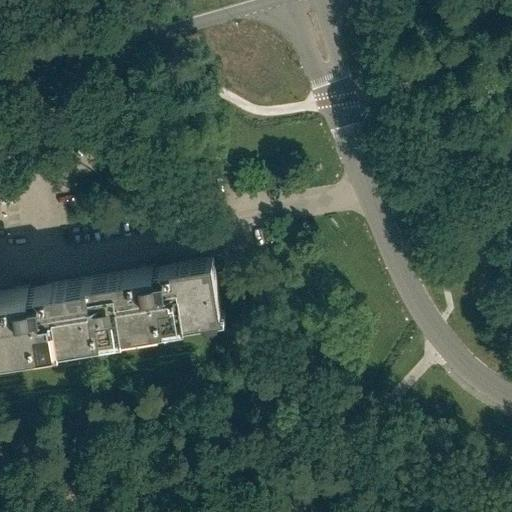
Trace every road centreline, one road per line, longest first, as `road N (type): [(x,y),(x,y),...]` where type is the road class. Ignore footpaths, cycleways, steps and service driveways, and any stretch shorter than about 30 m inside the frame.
road 1 (unclassified): [(331,75),(404,287),(442,343),(511,396)]
road 2 (tertiary): [(0,71),(279,0)]
